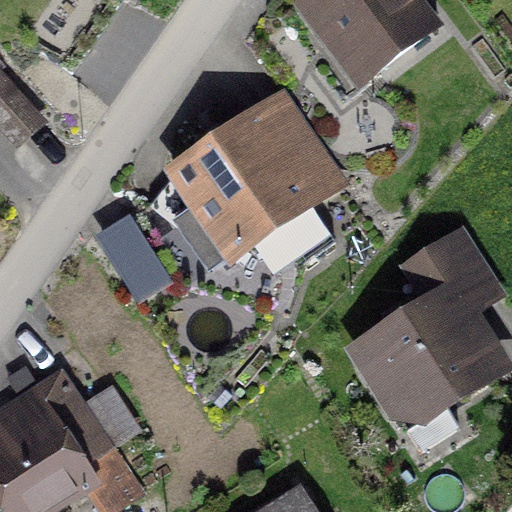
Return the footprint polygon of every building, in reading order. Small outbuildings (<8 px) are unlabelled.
[(119,0),(53,0),(25,42),(76,76),(124,3),(119,0)] [(446,42),(413,0),(315,0),(296,13),(360,102),(446,42)] [(0,76),(0,130),(15,146),(42,120),(0,76)] [(352,199),(283,105),(167,182),(236,276),(352,199)] [(506,304),(466,241),(402,280),(422,315),(350,358),(409,450),(511,386),(511,379),(475,323),(506,304)] [(67,511),(128,483),(55,364),(0,397),(0,511),(67,511)] [(315,511),(301,489),(266,511),(315,511)]
